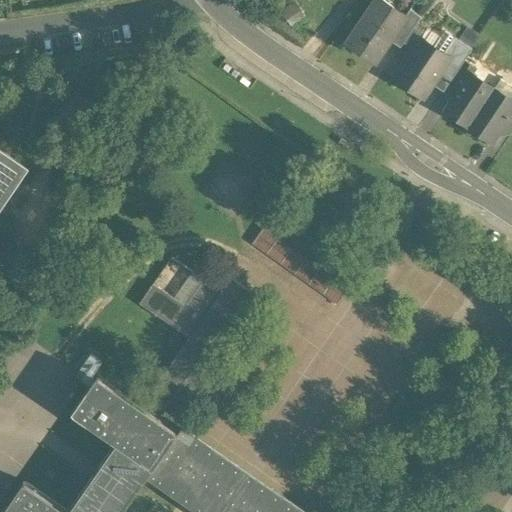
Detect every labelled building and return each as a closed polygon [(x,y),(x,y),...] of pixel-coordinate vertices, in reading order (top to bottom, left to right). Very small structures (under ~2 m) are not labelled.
[(381,0),(376,0),(348,43),(377,63),(397,33),(408,17),(407,17),(381,0)] [(299,3),(279,15),(285,26),(306,14),(299,3)] [(422,17),(411,10),(407,17),(408,17),(397,33),(407,40),(416,25),(422,17)] [(427,32),(416,25),(407,40),(404,43),(415,50),(421,40),(427,32)] [(472,49),(455,37),(443,54),(449,58),(442,70),(453,78),(465,59),(472,49)] [(443,54),(421,40),(415,50),(397,77),(425,95),(442,70),(449,58),(443,54)] [(453,78),(445,89),(455,96),(471,73),(473,74),(477,68),(465,59),(453,78)] [(455,96),(447,109),(493,140),(498,132),(502,127),(511,111),(511,100),(473,74),(471,73),(455,96)] [(511,111),(502,127),(511,134),(511,133),(511,111)] [(0,211),(30,168),(0,147),(0,211)] [(260,227),(249,242),(332,300),(343,284),(260,227)] [(222,291),(203,278),(184,306),(152,284),(139,304),(188,337),(144,400),(145,401),(141,407),(157,417),(161,412),(162,413),(179,388),(189,395),(256,296),(230,279),(222,291)] [(141,407),(96,376),(71,412),(114,442),(66,511),(121,511),(146,477),(177,431),(157,417),(141,407)] [(305,511),(180,426),(177,431),(146,477),(197,511),(305,511)] [(66,511),(23,482),(2,511),(66,511)]
